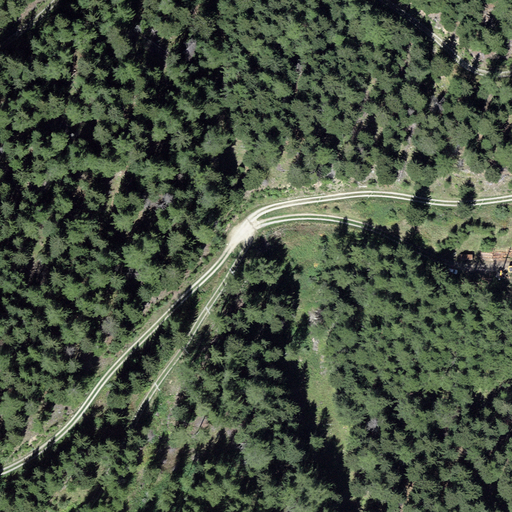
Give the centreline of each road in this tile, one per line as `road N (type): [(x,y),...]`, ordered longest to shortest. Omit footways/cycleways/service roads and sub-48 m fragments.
road 1 (track): [(511,266),(450,263),(340,219),(296,216),(240,231),(58,437),(0,474)]
road 2 (track): [(511,197),(465,204),(337,195),(263,210),(240,231)]
road 3 (track): [(384,0),(465,64),(511,74)]
